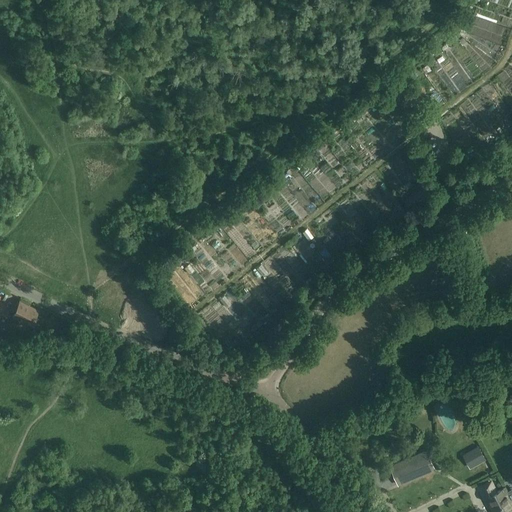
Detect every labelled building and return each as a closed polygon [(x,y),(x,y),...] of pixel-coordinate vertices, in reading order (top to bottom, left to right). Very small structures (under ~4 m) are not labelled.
[(465,78),(460,83),(465,89),(471,83),(465,78)] [(382,124),(387,117),(380,113),(375,120),(382,124)] [(405,202),(410,208),(427,195),(422,189),(405,202)] [(232,295),(221,300),(224,308),(235,303),(232,295)] [(2,296),(0,299),(0,312),(2,314),(9,299),(2,296)] [(31,326),(39,310),(19,301),(12,316),(31,326)] [(479,447),(465,454),(472,467),(486,459),(479,447)] [(427,451),(400,462),(391,466),(399,485),(434,470),(427,451)] [(496,479),(488,482),(492,493),(500,490),(496,479)] [(497,492),(487,497),(494,511),(511,511),(511,489),(507,492),(505,488),(497,492)]
